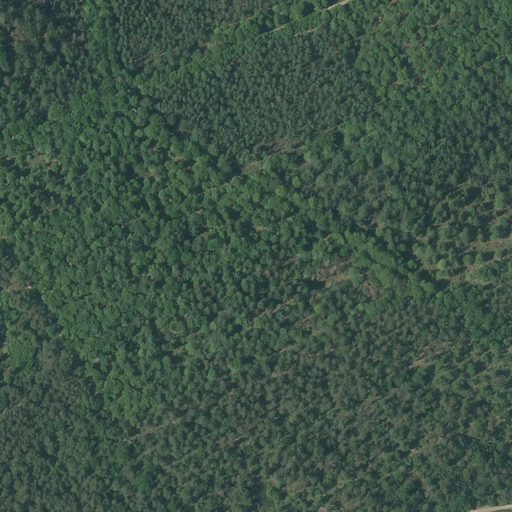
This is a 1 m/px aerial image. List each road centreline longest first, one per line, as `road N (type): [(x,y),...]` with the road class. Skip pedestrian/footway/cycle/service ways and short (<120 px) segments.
road 1 (track): [(6,251),(216,168),(234,182),(511,68)]
road 2 (track): [(112,423),(414,289)]
road 3 (track): [(0,241),(167,511)]
road 4 (track): [(56,332),(201,264),(314,225)]
road 5 (track): [(113,96),(351,0)]
road 6 (track): [(0,144),(113,96)]
